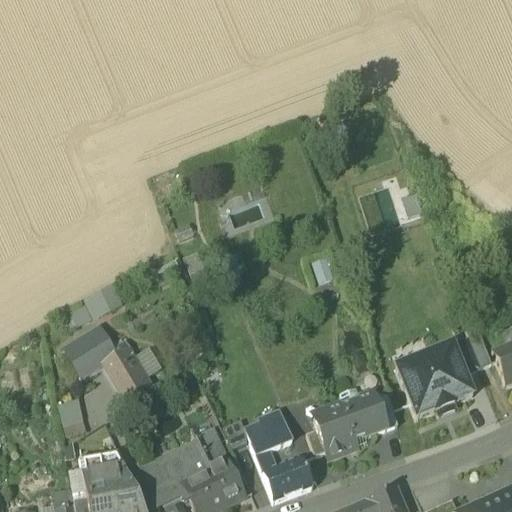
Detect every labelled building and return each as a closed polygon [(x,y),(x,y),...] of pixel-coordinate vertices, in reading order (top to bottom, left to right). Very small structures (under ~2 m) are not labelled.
[(312,267),(318,286),(331,281),(324,263),(312,267)] [(90,302),(98,317),(108,312),(100,297),(90,302)] [(65,321),(70,332),(75,330),(70,319),(65,321)] [(105,367),(130,409),(154,395),(146,382),(134,361),(125,346),(111,354),(98,331),(63,353),(80,382),(105,367)] [(468,345),(479,374),(480,373),(491,369),(479,340),(469,344),(468,345)] [(468,343),(451,350),(463,380),(479,374),(468,345),(469,344),(468,343)] [(494,366),(503,390),(511,386),(511,348),(504,352),(507,361),(494,366)] [(397,371),(395,372),(395,374),(396,374),(415,421),(414,422),(415,423),(417,422),(434,415),(434,417),(453,409),(453,407),(469,401),(470,401),(472,400),(471,399),(470,399),(463,380),(451,350),(448,350),(449,351),(397,372),(397,371)] [(147,353),(134,361),(146,382),(160,373),(147,353)] [(342,409),(341,409),(354,446),(385,435),(373,402),(371,398),(357,403),(354,394),(338,400),(342,409)] [(373,402),(385,435),(396,431),(387,397),(373,402)] [(63,438),(84,436),(79,402),(58,405),(63,438)] [(357,454),(354,446),(341,409),(323,415),(325,420),(312,425),(316,435),(324,458),(327,465),(357,454)] [(257,425),(258,428),(260,428),(262,431),(281,423),(278,416),(257,425)] [(249,451),(254,462),(268,456),(291,447),(281,423),(262,431),(260,428),(258,428),(243,434),(250,451),(249,451)] [(203,428),(190,434),(194,443),(207,436),(203,428)] [(202,459),(202,460),(219,451),(211,435),(207,436),(194,443),(202,459)] [(305,440),(313,462),(324,458),(316,435),(305,440)] [(202,460),(207,470),(223,463),(224,462),(219,451),(202,460)] [(276,473),(268,456),(254,462),(272,507),(311,492),(300,464),(276,473)] [(96,460),(99,476),(122,472),(124,476),(126,475),(117,457),(96,460)] [(220,511),(226,509),(226,508),(207,470),(202,460),(202,459),(190,464),(187,457),(152,474),(154,477),(164,499),(177,492),(181,500),(187,498),(193,511),(220,511)] [(79,463),(81,474),(82,479),(99,476),(96,460),(79,463)] [(241,501),(223,463),(207,470),(226,508),(241,501)] [(141,511),(124,476),(122,472),(99,476),(82,479),(86,503),(87,511),(141,511)] [(86,503),(82,479),(81,474),(67,476),(72,505),(86,503)] [(142,483),(152,504),(164,499),(154,477),(142,483)] [(164,499),(152,504),(155,511),(156,511),(181,500),(177,492),(164,499)] [(51,496),(54,511),(71,509),(69,493),(51,496)] [(402,511),(395,493),(365,505),(368,511),(402,511)] [(511,511),(511,493),(470,511),(511,511)] [(137,499),(143,511),(155,511),(146,494),(137,499)] [(31,498),(33,510),(49,507),(47,496),(31,498)] [(72,505),(73,511),(87,511),(86,503),(72,505)]
